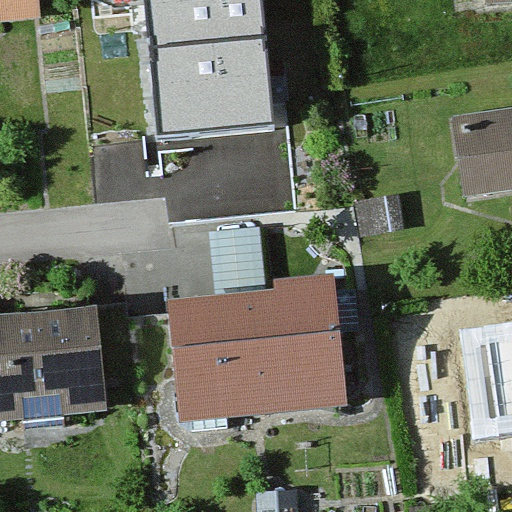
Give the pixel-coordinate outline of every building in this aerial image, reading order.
[(0,0),(0,39),(38,35),(33,0),(0,0)] [(156,0),(164,85),(275,76),(268,0),(156,0)] [(511,0),(475,0),(477,24),(511,21),(511,0)] [(90,163),(150,159),(144,70),(84,75),(90,163)] [(511,123),(462,128),(468,210),(511,206),(511,123)] [(178,433),(337,423),(329,303),(271,307),(272,324),(171,331),(178,433)] [(0,443),(103,436),(95,333),(0,340),(0,443)]
